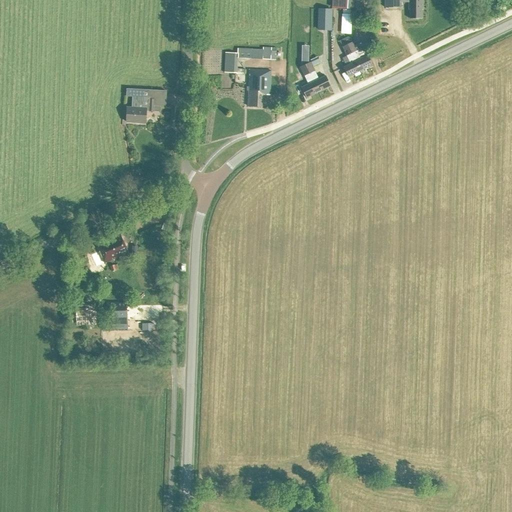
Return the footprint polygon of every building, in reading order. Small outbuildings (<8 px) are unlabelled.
[(341,0),(341,9),(353,9),(353,0),(341,0)] [(355,0),(354,10),(363,11),(364,0),(355,0)] [(413,7),(412,19),(425,19),(425,8),(427,8),(427,0),(411,0),(411,7),(413,7)] [(320,9),(319,27),(331,27),(332,9),(320,9)] [(352,42),(347,44),(360,71),(372,65),(368,56),(365,57),(361,49),(357,51),(352,42)] [(360,71),(347,44),(342,47),(347,56),(342,58),(346,66),(343,67),(348,77),(360,71)] [(263,50),(238,49),(238,53),(226,53),(225,73),(237,73),(238,58),(262,59),(262,60),(276,60),(276,48),(271,48),(263,48),(263,50)] [(305,64),(305,65),(318,92),(330,86),(325,76),(319,79),(310,62),(305,64)] [(318,92),(305,65),(302,66),(300,67),(305,78),(301,80),(304,86),(301,88),(306,98),(318,92)] [(262,107),(262,95),(270,95),(271,71),(249,70),(248,106),(262,107)] [(154,106),(155,99),(150,99),(150,97),(132,97),(132,108),(127,107),(126,122),(146,123),(146,110),(148,110),(148,111),(161,112),(161,107),(154,106)] [(104,263),(128,253),(121,235),(96,245),(104,263)] [(111,330),(127,329),(126,302),(110,303),(111,321),(111,330)] [(75,307),(76,326),(97,325),(96,306),(75,307)]
